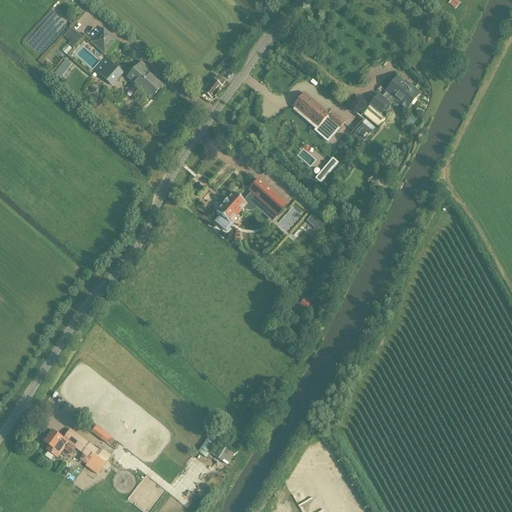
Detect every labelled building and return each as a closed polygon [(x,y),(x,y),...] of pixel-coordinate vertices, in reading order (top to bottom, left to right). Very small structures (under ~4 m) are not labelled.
[(90,43),(104,55),(116,41),(102,29),(90,43)] [(112,87),(123,75),(107,61),(97,72),(112,87)] [(140,63),(139,65),(127,78),(150,99),(162,86),(145,71),(147,69),(140,63)] [(211,99),(225,81),(218,75),(204,93),(211,99)] [(407,111),(421,94),(413,88),(412,89),(398,78),(386,93),(387,94),(383,98),(379,95),(370,106),(381,115),(390,104),(389,104),(393,99),(407,111)] [(321,96),(311,109),(329,124),(331,121),(340,128),(348,118),(340,111),(339,112),(321,96)] [(362,114),(380,129),(387,120),(369,106),(362,114)] [(329,174),(338,164),(333,160),(324,170),(329,174)] [(321,184),(325,179),(320,175),(316,180),(321,184)] [(221,216),(215,222),(226,232),(233,224),(231,223),(244,209),(245,209),(246,210),(247,211),(248,211),(249,211),(250,211),(251,211),(252,211),(253,211),(254,211),(254,210),(255,210),(256,209),(262,202),(278,217),(288,206),(258,180),(248,191),(252,194),(244,202),(233,193),(227,200),(223,205),(217,212),(221,216)] [(52,432),(44,443),(49,447),(46,450),(47,451),(44,455),(44,456),(50,461),(52,461),(55,457),(56,458),(63,448),(65,449),(64,450),(70,455),(75,449),(91,461),(85,469),(96,477),(102,469),(111,456),(101,449),(99,452),(69,430),(62,440),(52,432)]
